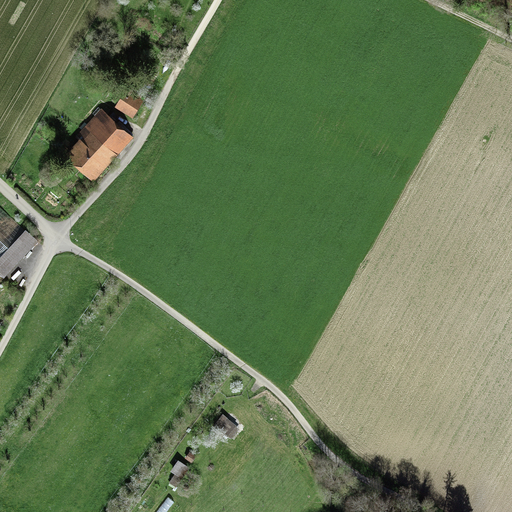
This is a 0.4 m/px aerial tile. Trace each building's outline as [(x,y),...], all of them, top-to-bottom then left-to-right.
[(128,87),(118,104),(132,113),(139,102),(136,100),(139,94),(128,87)] [(91,174),(128,133),(102,110),(78,137),(82,142),(70,155),(91,174)] [(37,240),(0,205),(0,274),(2,277),(37,240)] [(228,436),(235,425),(221,416),(214,426),(228,436)] [(182,476),(188,467),(179,462),(173,470),(182,476)]
